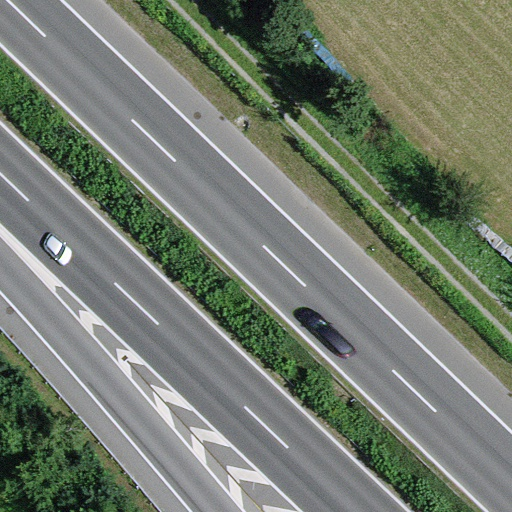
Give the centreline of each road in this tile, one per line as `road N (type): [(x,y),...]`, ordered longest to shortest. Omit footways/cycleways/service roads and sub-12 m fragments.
road 1 (motorway): [(511,482),(5,0)]
road 2 (track): [(175,0),(511,333)]
road 3 (motorway): [(0,189),(341,511)]
road 4 (motorway): [(0,272),(215,511)]
